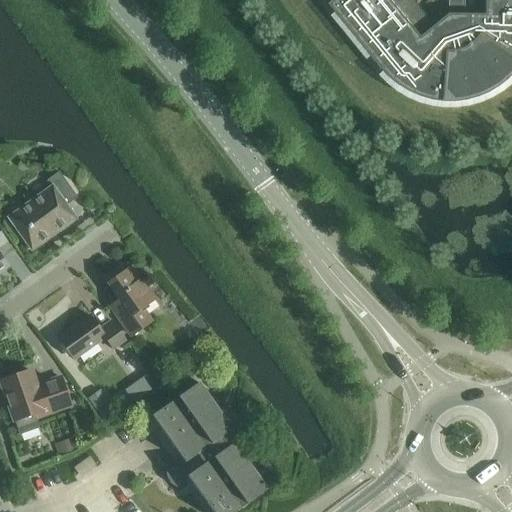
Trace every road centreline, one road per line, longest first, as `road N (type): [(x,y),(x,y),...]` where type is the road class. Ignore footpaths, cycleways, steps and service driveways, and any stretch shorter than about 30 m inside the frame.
road 1 (tertiary): [(433,402),(211,113),(112,0)]
road 2 (residential): [(0,315),(103,242)]
